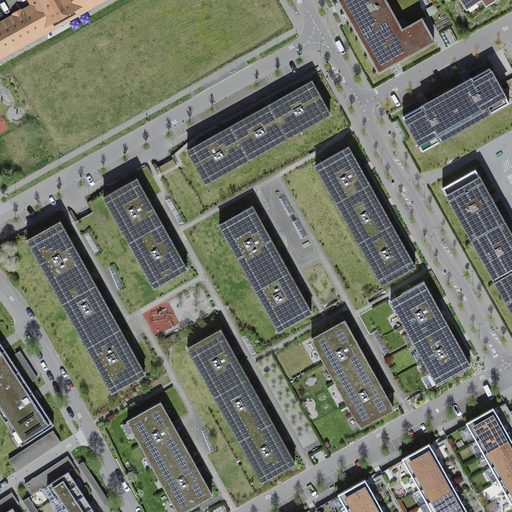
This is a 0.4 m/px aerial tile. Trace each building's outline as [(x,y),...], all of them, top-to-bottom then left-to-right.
[(0,24),(0,57),(102,0),(28,0),(32,6),(22,12),(21,10),(13,14),(14,16),(0,24)] [(338,0),(341,5),(379,73),(434,42),(422,19),(402,30),(400,27),(396,28),(394,25),(398,23),(385,0),(338,0)] [(461,0),(471,15),(485,6),(486,7),(496,0),(461,0)] [(446,92),(466,128),(509,103),(490,68),(471,79),(471,77),(467,79),(464,81),(465,82),(446,92)] [(286,96),(270,105),(288,138),(330,115),(312,82),(293,92),(292,91),(289,93),(285,95),(286,96)] [(466,128),(446,92),(428,102),(428,101),(424,103),(421,105),(422,106),(403,117),(422,152),(466,128)] [(247,118),(229,128),(247,161),(288,138),(270,105),(253,114),(253,113),(249,115),(246,117),(247,118)] [(206,141),(187,151),(206,184),(247,161),(229,128),(212,137),(212,136),(208,138),(205,140),(206,141)] [(360,168),(348,147),(315,166),(339,208),(372,189),(363,174),(365,174),(363,170),(361,167),(360,168)] [(442,188),(472,241),(505,223),(494,203),(495,202),(493,199),(491,195),(490,196),(475,169),(442,188)] [(137,179),(104,198),(129,244),(162,226),(152,206),(153,206),(151,202),(149,199),(148,200),(137,179)] [(372,189),(339,208),(359,244),(392,226),(384,211),(385,210),(383,207),(381,204),(380,204),(372,189)] [(252,207),(219,225),(249,278),(282,260),(271,240),(272,239),(270,236),(268,233),(267,233),(252,207)] [(60,222),(27,240),(57,293),(90,275),(79,255),(80,255),(78,251),(76,248),(75,249),(60,222)] [(511,235),(505,223),(472,241),(495,282),(511,272),(511,235)] [(162,226),(129,244),(154,288),(187,269),(174,247),(176,247),(174,243),(172,240),(171,241),(162,226)] [(392,226),(359,244),(382,286),(415,267),(404,247),(405,247),(403,244),(402,240),(400,241),(392,226)] [(282,260),(249,278),(278,331),(311,313),(297,287),(298,286),(296,283),(294,280),(293,280),(282,260)] [(511,272),(495,282),(511,312),(511,272)] [(90,275),(57,293),(82,339),(115,321),(104,302),(106,301),(104,298),(102,294),(101,295),(90,275)] [(414,343),(447,324),(439,309),(440,309),(438,305),(436,302),(435,303),(424,282),(391,301),(414,343)] [(126,341),(115,321),(82,339),(112,392),(145,374),(130,348),(131,347),(129,344),(128,341),(126,341)] [(311,339),(335,381),(368,362),(359,348),(361,347),(359,344),(357,340),(356,341),(344,321),(311,339)] [(437,384),(470,366),(459,346),(460,345),(458,342),(456,339),(455,339),(447,324),(414,343),(437,384)] [(220,330),(187,348),(213,394),(246,376),(235,357),(237,356),(235,353),(233,350),(232,350),(220,330)] [(0,382),(19,371),(0,342),(0,382)] [(335,381),(360,427),(393,409),(382,389),(384,388),(382,385),(380,382),(379,382),(368,362),(335,381)] [(19,371),(0,382),(0,401),(0,403),(0,413),(3,411),(8,419),(10,418),(14,424),(9,427),(15,436),(20,432),(26,442),(53,425),(19,371)] [(431,375),(424,377),(427,387),(434,385),(431,375)] [(246,376),(213,394),(236,435),(269,417),(258,398),(260,397),(258,394),(256,391),(255,391),(246,376)] [(160,402),(127,421),(153,467),(186,449),(175,429),(177,429),(175,425),(173,422),(172,423),(160,402)] [(476,440),(503,425),(493,407),(466,423),(476,440)] [(280,437),(269,417),(236,435),(262,482),(295,463),(284,444),(285,443),(283,440),(281,436),(280,437)] [(511,439),(503,425),(476,440),(483,454),(511,439)] [(51,429),(7,457),(13,466),(56,438),(51,429)] [(511,455),(511,441),(511,439),(483,454),(491,467),(511,455)] [(402,458),(412,476),(439,461),(429,443),(402,458)] [(186,449),(153,467),(178,511),(180,511),(212,495),(201,475),(202,474),(200,471),(198,468),(197,468),(186,449)] [(511,472),(511,455),(491,467),(498,480),(511,472)] [(67,456),(24,484),(31,495),(75,467),(67,456)] [(439,461),(412,476),(419,490),(446,474),(439,461)] [(47,485),(55,498),(77,484),(68,471),(47,485)] [(511,490),(511,472),(498,480),(505,494),(511,490)] [(446,474),(419,490),(427,503),(454,488),(446,474)] [(346,509),(373,494),(365,479),(338,494),(346,509)] [(84,495),(77,484),(55,498),(63,509),(84,495)] [(454,488),(427,503),(431,511),(441,511),(461,501),(454,488)] [(10,493),(0,499),(0,511),(4,511),(18,504),(10,493)] [(366,511),(379,505),(373,494),(346,509),(347,511),(366,511)] [(84,511),(92,507),(84,495),(63,509),(64,511),(84,511)] [(467,511),(461,501),(441,511),(467,511)]
